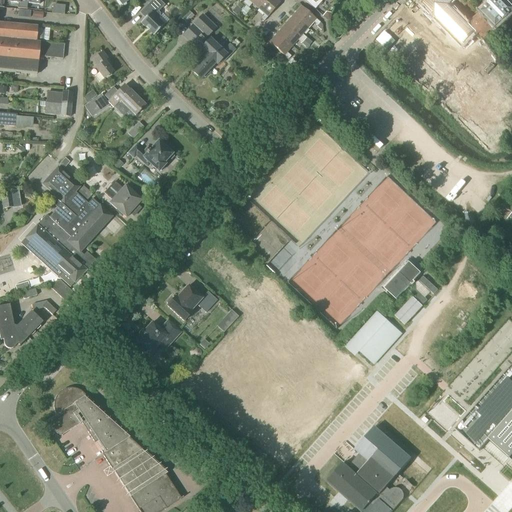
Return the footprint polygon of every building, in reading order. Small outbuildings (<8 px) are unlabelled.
[(39,5),(39,0),(10,0),(10,3),(18,4),(17,9),(27,10),(27,4),(39,5)] [(154,36),(164,26),(158,20),(159,18),(159,14),(158,12),(164,6),(157,0),(153,0),(140,14),(145,19),(141,23),(154,36)] [(249,0),(245,6),(247,8),(251,4),(257,9),(265,0),(249,0)] [(276,0),(265,0),(257,9),(264,15),(260,19),(263,21),(279,3),(276,0)] [(303,0),(305,1),(314,10),(322,2),(320,0),(303,0)] [(478,54),(486,46),(446,7),(452,0),(426,0),(423,4),(466,48),(475,57),(478,54)] [(483,40),(495,28),(511,12),(511,7),(504,0),(493,0),(480,12),(468,24),(483,40)] [(236,6),(232,12),(236,16),(241,10),(236,6)] [(292,16),(307,29),(313,23),(317,26),(316,27),(320,30),(322,28),(322,26),(319,23),(300,7),(292,16)] [(187,24),(194,17),(189,12),(182,19),(187,24)] [(216,46),(209,40),(208,38),(216,29),(208,22),(202,16),(183,37),(205,58),(191,72),(199,80),(202,77),(204,79),(210,72),(209,71),(215,64),(217,65),(221,61),(223,63),(234,50),(239,44),(235,40),(230,46),(229,46),(223,53),(220,51),(222,49),(217,44),(216,46)] [(302,35),(307,29),(292,16),(284,25),(303,41),(305,39),(302,35)] [(0,71),(2,43),(19,45),(16,80),(31,81),(31,76),(37,77),(37,73),(49,74),(51,46),(49,46),(49,43),(51,43),(53,28),(0,23),(0,71)] [(303,41),(284,25),(276,34),(291,47),(297,41),(301,44),(307,49),(309,46),(303,41)] [(390,47),(430,83),(445,66),(414,38),(415,38),(405,30),(390,47)] [(286,53),(291,47),(276,34),(268,43),(285,57),(283,59),(286,62),(288,60),(287,59),(290,57),(286,53)] [(99,83),(104,80),(113,73),(108,67),(111,65),(102,53),(92,60),(98,67),(96,68),(99,73),(95,76),(99,83)] [(456,110),(490,78),(471,59),(445,83),(440,77),(435,82),(439,87),(437,89),(456,110)] [(485,132),(511,105),(511,88),(505,81),(469,116),(485,132)] [(124,86),(108,102),(114,108),(120,101),(129,111),(128,112),(133,117),(135,116),(145,106),(129,91),(129,92),(124,86)] [(87,104),(97,97),(93,91),(83,98),(87,104)] [(72,105),(73,93),(62,92),(62,93),(48,92),(47,103),(72,105)] [(102,96),(85,107),(92,118),(109,106),(102,96)] [(72,105),(47,103),(45,103),(44,115),(70,118),(72,105)] [(0,126),(15,128),(32,129),(33,118),(16,117),(16,116),(0,113),(0,126)] [(57,127),(50,130),(52,135),(59,133),(57,127)] [(166,150),(158,143),(152,150),(151,149),(147,154),(146,153),(145,154),(146,155),(146,156),(136,146),(128,154),(134,159),(136,157),(147,168),(150,165),(158,172),(159,171),(159,172),(160,171),(161,172),(165,168),(163,167),(164,166),(163,165),(165,163),(164,163),(168,159),(170,161),(174,157),(170,154),(171,153),(167,149),(166,150)] [(64,169),(70,162),(65,158),(60,165),(64,169)] [(87,204),(75,193),(80,188),(57,167),(41,185),(57,200),(53,205),(57,209),(45,222),(43,220),(20,244),(57,278),(58,277),(70,288),(95,261),(86,253),(83,256),(79,253),(112,217),(92,199),(87,204)] [(153,189),(157,183),(147,177),(144,184),(153,189)] [(121,189),(113,182),(103,193),(111,200),(108,203),(116,210),(115,212),(122,217),(123,216),(125,218),(129,213),(132,216),(139,208),(136,205),(140,201),(124,186),(121,189)] [(3,209),(13,208),(12,196),(1,197),(3,209)] [(511,200),(509,198),(496,213),(505,222),(509,218),(511,221),(511,200)] [(0,262),(0,273),(1,276),(18,270),(14,258),(0,262)] [(396,300),(411,284),(420,274),(412,267),(407,261),(380,288),(386,294),(388,292),(396,300)] [(419,281),(433,295),(437,290),(423,277),(419,281)] [(60,281),(46,285),(51,289),(60,281)] [(56,293),(64,285),(60,281),(51,289),(56,293)] [(29,289),(27,282),(14,286),(16,293),(29,289)] [(60,298),(68,289),(64,285),(56,293),(60,298)] [(201,299),(188,287),(176,299),(175,298),(174,299),(171,297),(166,303),(167,306),(167,307),(183,322),(192,313),(190,312),(196,305),(199,308),(202,305),(208,311),(217,301),(207,292),(201,299)] [(425,298),(413,287),(409,291),(423,305),(427,301),(425,298)] [(24,300),(37,296),(35,289),(22,293),(24,300)] [(65,302),(73,293),(68,289),(60,298),(65,302)] [(404,326),(422,307),(413,298),(395,317),(404,326)] [(47,302),(32,306),(33,312),(45,309),(52,315),(56,311),(47,302)] [(0,318),(11,316),(9,306),(0,307),(0,318)] [(231,311),(224,319),(231,325),(238,317),(231,311)] [(23,320),(35,331),(42,323),(31,312),(23,320)] [(373,365),(391,346),(401,334),(378,312),(367,324),(345,349),(355,357),(359,352),(373,365)] [(0,328),(13,326),(11,316),(0,318),(0,328)] [(28,338),(35,331),(23,320),(17,327),(28,338)] [(180,333),(167,321),(159,330),(152,323),(133,344),(140,350),(139,352),(145,357),(146,356),(147,357),(156,347),(160,350),(165,345),(168,347),(180,333)] [(28,338),(17,327),(13,326),(0,328),(0,339),(0,340),(3,340),(4,344),(4,345),(5,346),(6,348),(7,348),(8,349),(10,349),(11,349),(13,348),(14,348),(17,344),(20,346),(28,338)] [(209,345),(204,340),(199,345),(204,350),(209,345)] [(511,367),(455,431),(479,453),(489,441),(511,461),(511,367)] [(168,473),(84,398),(86,397),(85,396),(84,394),(83,393),(82,392),(80,392),(79,391),(78,390),(76,390),(75,389),(73,389),(72,389),(70,389),(69,389),(67,389),(66,389),(64,390),(63,391),(62,391),(60,392),(59,393),(58,394),(57,395),(56,397),(55,398),(55,399),(54,401),(54,402),(54,404),(53,405),(53,407),(53,408),(54,410),(54,411),(55,413),(55,414),(56,415),(45,422),(46,424),(47,426),(48,427),(50,429),(51,431),(53,432),(54,433),(56,434),(58,435),(60,436),(62,436),(81,424),(94,443),(97,441),(105,453),(102,455),(139,511),(161,511),(183,498),(182,497),(180,498),(165,475),(168,473)] [(452,457),(394,407),(381,421),(440,472),(452,457)] [(386,488),(411,459),(374,428),(354,451),(359,455),(350,465),(345,461),(326,483),(359,511),(392,511),(403,500),(403,498),(403,495),(402,492),(401,491),(398,489),(396,488),(393,488),(391,490),(389,491),(386,488)]
